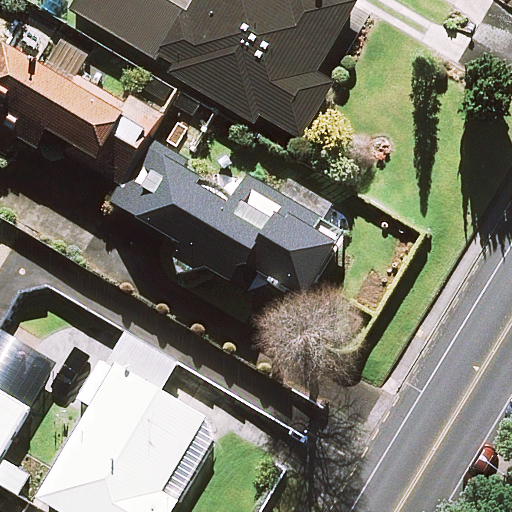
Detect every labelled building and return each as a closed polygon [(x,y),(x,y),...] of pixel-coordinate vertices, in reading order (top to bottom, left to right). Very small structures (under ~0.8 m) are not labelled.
[(365,18),(333,0),(203,0),(201,4),(194,0),(92,0),(85,13),(297,136),(365,18)] [(3,91),(0,90),(0,114),(7,103),(133,178),(163,129),(29,49),(3,91)] [(256,201),(169,156),(137,217),(256,280),(263,267),(336,305),(373,234),(267,179),(256,201)] [(0,269),(20,236),(0,223),(0,269)] [(181,366),(134,338),(118,366),(164,393),(181,366)] [(118,366),(40,500),(60,511),(177,511),(219,441),(196,411),(164,393),(118,366)] [(0,480),(41,413),(0,387),(0,480)]
